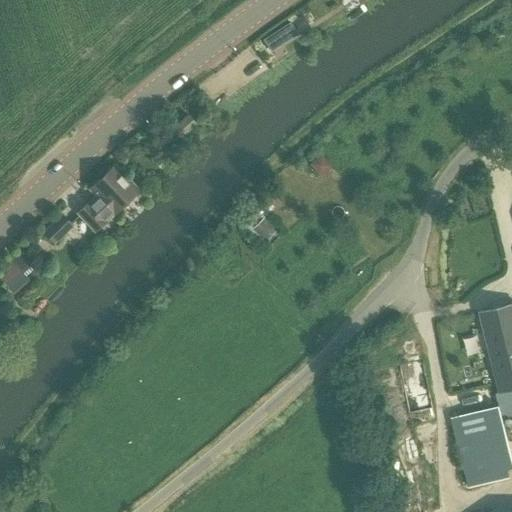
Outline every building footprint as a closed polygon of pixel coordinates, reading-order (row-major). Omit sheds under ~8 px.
[(282,44),(275,32),(262,40),(270,52),(282,44)] [(179,138),(194,124),(186,115),(170,128),(179,138)] [(95,233),(138,191),(113,165),(94,184),(100,191),(76,213),(95,233)] [(246,218),(265,240),(277,229),(265,216),(275,207),(268,198),(246,218)] [(70,226),(61,215),(43,232),(52,242),(70,226)] [(29,257),(24,251),(2,269),(5,272),(0,276),(0,279),(12,294),(28,280),(14,264),(17,261),(20,265),(29,257)] [(511,304),(479,312),(499,392),(511,388),(511,304)] [(511,414),(511,388),(499,392),(495,393),(499,406),(501,417),(511,414)]
